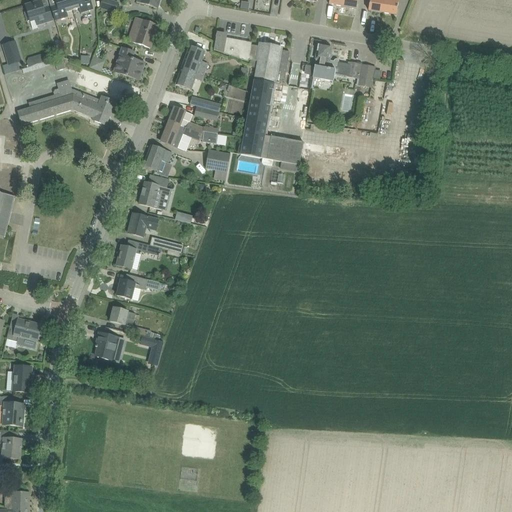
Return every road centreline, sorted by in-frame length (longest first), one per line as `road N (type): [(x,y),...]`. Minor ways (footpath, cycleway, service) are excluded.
road 1 (tertiary): [(68,313),(187,7)]
road 2 (residential): [(187,7),(422,46)]
road 3 (tertiary): [(44,511),(55,369),(68,313)]
road 4 (unknown): [(408,44),(382,137),(302,132)]
